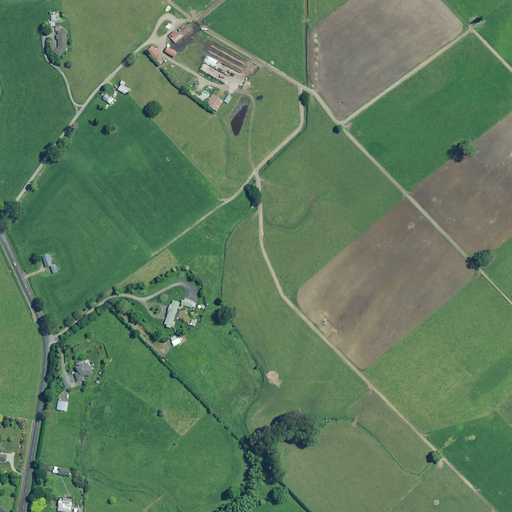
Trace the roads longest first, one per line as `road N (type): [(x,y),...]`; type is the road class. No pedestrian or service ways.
road 1 (track): [(0,224),(107,77),(189,19),(314,93),(339,124),(474,26),(511,66)]
road 2 (unclassified): [(0,230),(46,341),(22,511)]
